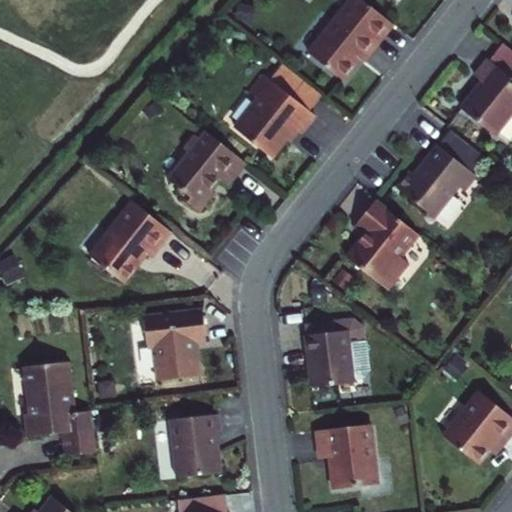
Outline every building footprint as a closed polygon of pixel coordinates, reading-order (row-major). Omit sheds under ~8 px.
[(395,24),(363,0),(352,0),(311,53),(344,80),(369,48),(374,52),(395,24)] [(485,79),(463,107),(497,135),(511,116),(511,76),(489,58),(476,73),(485,79)] [(261,101),(238,131),(275,159),(298,129),(304,133),(317,118),(312,114),(325,97),(286,66),(273,83),(268,79),(254,96),(261,101)] [(190,153),(194,157),(173,183),(185,193),(182,196),(204,213),(219,193),(216,191),(225,181),(233,187),(250,164),(212,134),(205,143),(201,139),(190,153)] [(416,172),(403,189),(438,217),(461,188),(466,191),(478,176),(443,148),(420,176),(416,172)] [(425,235),(381,200),(363,223),(372,230),(353,254),(393,285),(413,260),(408,256),(425,235)] [(177,242),(138,211),(96,265),(128,292),(152,262),(157,267),(177,242)] [(152,358),(158,357),(163,391),(203,386),(200,353),(209,352),(205,322),(148,329),(152,358)] [(310,342),(350,336),(348,324),(308,331),(310,342)] [(354,352),(352,336),(350,336),(310,342),(308,342),(310,360),(316,359),(318,370),(312,371),(314,394),(360,387),(359,386),(369,385),(374,379),(369,350),(354,352)] [(100,457),(95,416),(78,419),(73,367),(32,372),(37,417),(31,424),(33,442),(71,437),(73,460),(100,457)] [(511,415),(487,395),(450,442),(487,469),(505,446),(510,451),(511,448),(511,415)] [(375,428),(319,436),(323,462),(334,460),(338,493),(383,487),(375,428)] [(219,429),(174,435),(180,491),(224,485),(221,466),(218,467),(215,446),(222,445),(219,429)] [(66,511),(56,503),(47,511),(66,511)]
